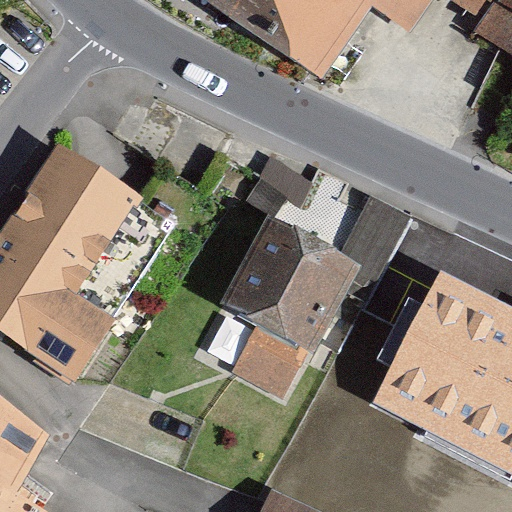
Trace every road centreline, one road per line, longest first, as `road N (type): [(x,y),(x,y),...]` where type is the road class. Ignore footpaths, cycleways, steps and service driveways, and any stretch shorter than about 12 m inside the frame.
road 1 (secondary): [(108,20),(511,212)]
road 2 (unknown): [(0,362),(169,457)]
road 3 (residential): [(108,20),(0,152)]
